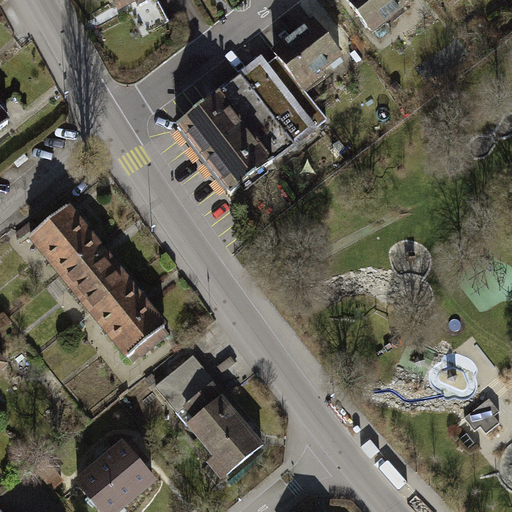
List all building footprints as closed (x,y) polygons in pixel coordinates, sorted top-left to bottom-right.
[(118,0),(123,9),(141,0),(118,0)] [(154,26),(171,16),(161,0),(144,0),(140,3),(154,26)] [(353,0),(377,32),(417,4),(414,0),(353,0)] [(281,57),(305,89),(347,59),(317,19),(276,49),(281,57)] [(264,60),(178,124),(232,197),(331,124),(305,89),(281,57),(269,66),(264,60)] [(0,106),(0,131),(12,122),(0,106)] [(170,326),(72,205),(30,238),(128,360),(170,326)] [(0,374),(11,366),(0,352),(0,374)] [(186,408),(216,382),(196,359),(156,393),(186,429),(196,420),(186,408)] [(271,446),(216,382),(186,408),(196,420),(186,429),(215,462),(208,467),(224,486),(271,446)] [(495,402),(472,415),(482,434),(505,421),(495,402)] [(121,511),(156,484),(126,446),(80,483),(102,511),(121,511)]
